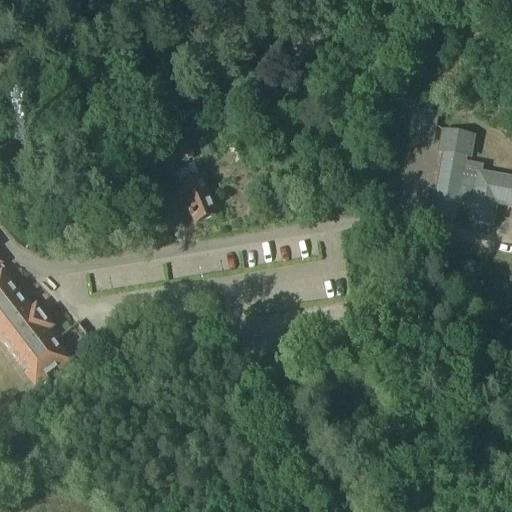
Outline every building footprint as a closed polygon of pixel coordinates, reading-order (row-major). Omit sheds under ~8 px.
[(440,158),(439,162),(442,162),(432,216),(454,220),(456,208),(472,211),(470,223),(492,227),(496,205),(511,208),(511,181),(479,175),(478,178),(462,175),(464,166),(465,167),(466,162),(471,162),(474,139),(440,133),(436,156),(440,158)] [(182,165),(194,160),(188,145),(176,150),(182,165)] [(194,228),(219,217),(201,177),(176,188),(194,228)] [(460,282),(473,285),(476,266),(463,264),(460,282)] [(0,341),(23,372),(28,369),(40,385),(67,364),(45,335),(50,331),(35,312),(30,316),(0,275),(0,341)]
